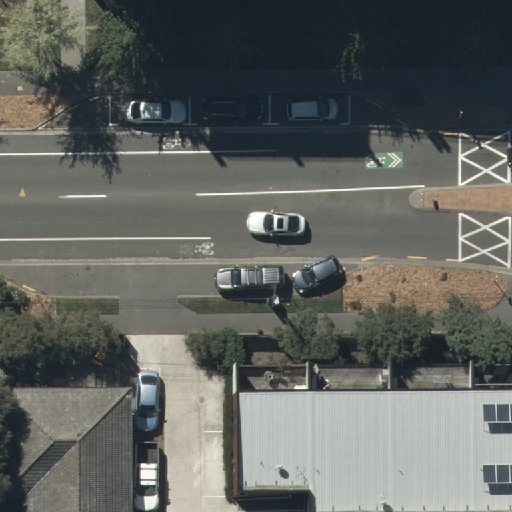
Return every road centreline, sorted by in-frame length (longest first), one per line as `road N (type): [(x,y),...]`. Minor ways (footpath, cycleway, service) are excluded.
road 1 (tertiary): [(511,241),(201,194)]
road 2 (tertiary): [(201,194),(411,161),(511,158)]
road 3 (tertiary): [(201,194),(0,197)]
